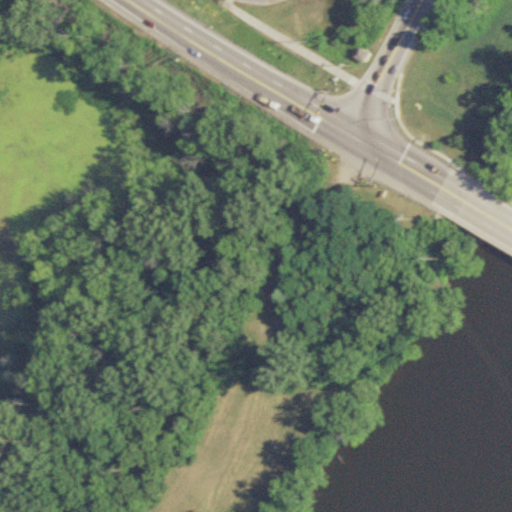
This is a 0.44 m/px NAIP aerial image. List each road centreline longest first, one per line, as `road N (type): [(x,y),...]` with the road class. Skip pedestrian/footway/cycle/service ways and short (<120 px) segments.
road 1 (primary): [(154,0),(332,109)]
road 2 (primary): [(332,109),(473,200)]
road 3 (tertiary): [(425,0),(367,131)]
